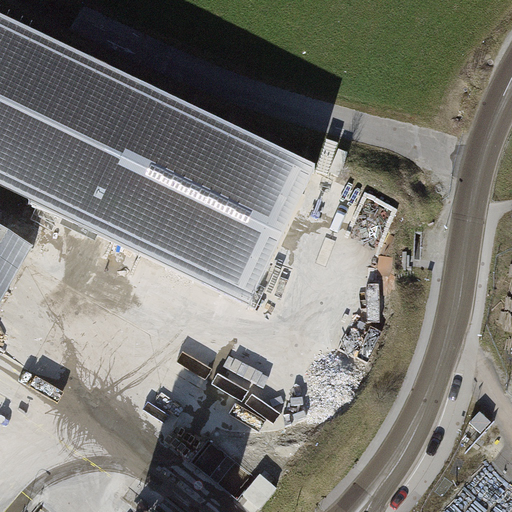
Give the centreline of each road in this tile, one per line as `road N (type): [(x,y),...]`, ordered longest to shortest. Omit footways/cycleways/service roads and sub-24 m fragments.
road 1 (unclassified): [(367,511),(443,377),(494,132),(511,87)]
road 2 (unknown): [(249,511),(167,470),(114,458),(68,466),(14,511)]
